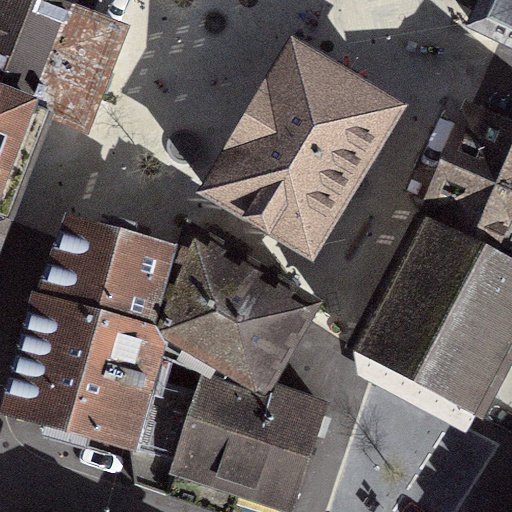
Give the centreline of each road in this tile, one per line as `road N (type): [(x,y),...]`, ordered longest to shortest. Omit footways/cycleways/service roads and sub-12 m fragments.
road 1 (residential): [(0,453),(155,511)]
road 2 (residential): [(376,38),(511,86)]
